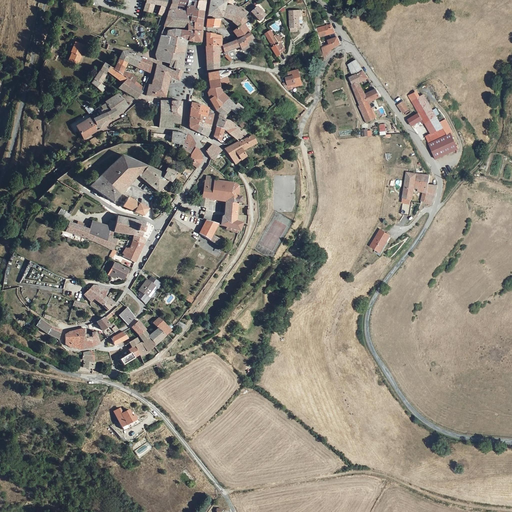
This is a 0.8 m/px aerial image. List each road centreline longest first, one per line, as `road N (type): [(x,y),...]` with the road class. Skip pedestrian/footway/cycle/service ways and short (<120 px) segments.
road 1 (unclassified): [(349,43),(439,181),(417,238),(369,304),(366,334),(416,416),(448,434),(511,443)]
road 2 (track): [(511,508),(460,501),(373,469),(223,493)]
road 3 (unclassified): [(0,341),(143,399),(223,493)]
road 4 (unclassified): [(43,0),(0,179)]
road 5 (track): [(275,260),(307,198),(301,142)]
